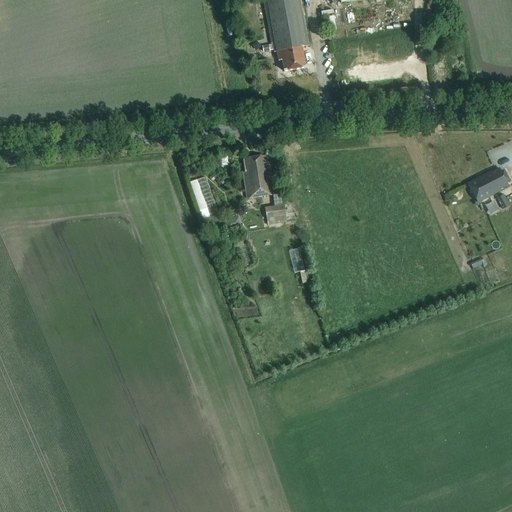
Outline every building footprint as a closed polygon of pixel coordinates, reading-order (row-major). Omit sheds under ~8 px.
[(263,52),(272,51),(273,50),(274,53),(276,52),(278,61),(281,61),(283,72),(306,68),(302,47),(309,46),(300,0),(262,0),(271,45),(262,46),(263,52)] [(429,0),(431,11),(441,9),(439,0),(429,0)] [(247,199),(273,195),(270,177),(266,156),(243,159),(245,172),(243,173),(247,199)] [(491,172),(468,185),(478,203),(492,196),(492,195),(501,191),(500,190),(507,186),(505,182),(509,180),(504,172),(501,173),(499,170),(492,174),(491,172)] [(191,183),(204,220),(219,215),(206,177),(191,183)] [(504,196),(497,199),(503,210),(509,206),(504,196)] [(285,205),(265,208),(267,226),(287,223),(285,205)] [(227,219),(228,228),(240,227),(239,217),(227,219)]
